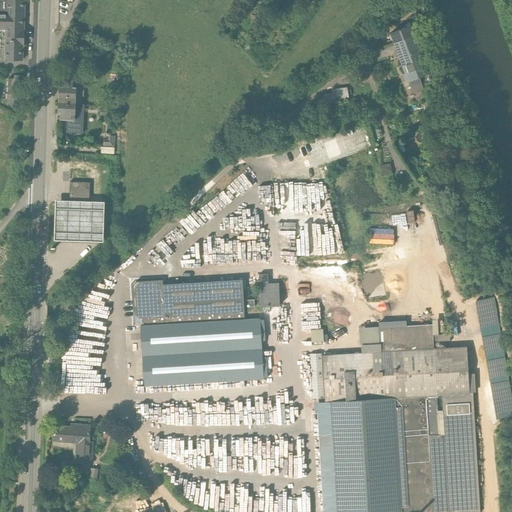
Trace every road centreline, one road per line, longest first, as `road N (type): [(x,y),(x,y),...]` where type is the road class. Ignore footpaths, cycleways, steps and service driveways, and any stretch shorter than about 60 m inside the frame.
road 1 (secondary): [(27,511),(38,198)]
road 2 (secondary): [(38,198),(43,45)]
